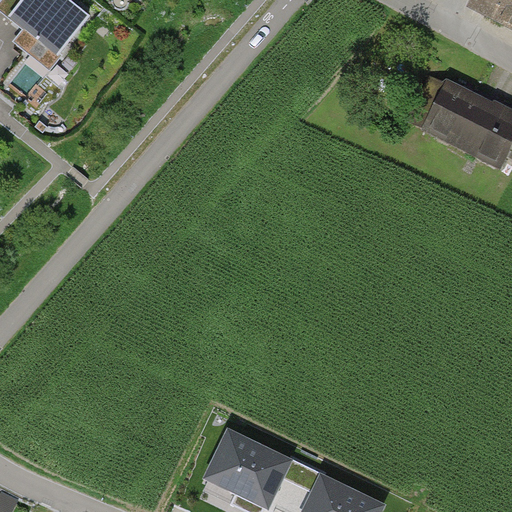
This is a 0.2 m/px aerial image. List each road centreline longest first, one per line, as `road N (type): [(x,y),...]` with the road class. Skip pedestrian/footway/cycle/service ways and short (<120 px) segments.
road 1 (residential): [(0,335),(292,0)]
road 2 (residential): [(511,58),(403,0)]
